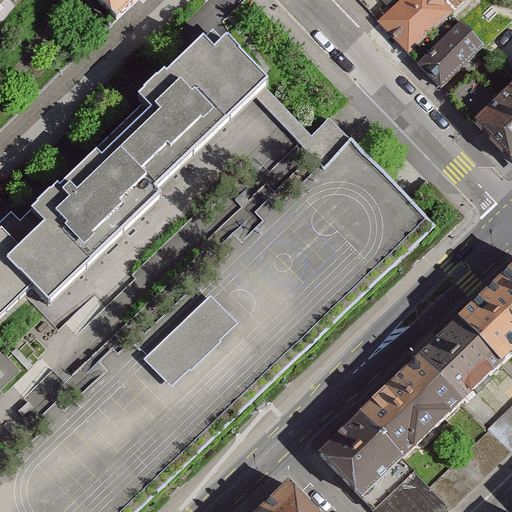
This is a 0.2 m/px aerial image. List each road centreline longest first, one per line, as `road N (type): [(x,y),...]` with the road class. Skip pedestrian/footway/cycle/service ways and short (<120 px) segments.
road 1 (secondary): [(511,221),(277,442)]
road 2 (unclassified): [(511,214),(304,0)]
